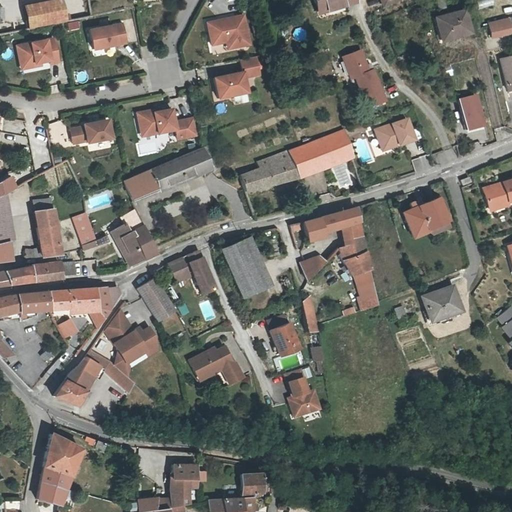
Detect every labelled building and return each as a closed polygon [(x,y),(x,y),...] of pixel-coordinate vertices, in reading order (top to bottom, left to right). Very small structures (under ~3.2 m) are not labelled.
[(58,0),(41,0),(22,4),(27,27),(63,20),(58,0)] [(321,9),(322,11),(340,6),(339,2),(343,1),(344,4),(352,2),(351,0),(311,0),(314,11),(321,9)] [(442,40),(469,32),(463,11),(436,18),(442,40)] [(246,44),(241,14),(204,21),(208,43),(222,41),(230,40),(231,47),(246,44)] [(87,28),(90,48),(124,42),(120,22),(87,28)] [(489,37),(511,35),(509,25),(488,27),(489,37)] [(51,36),(19,43),(23,63),(38,60),(47,59),(48,62),(56,60),(51,36)] [(230,40),(222,41),(223,48),(231,47),(230,40)] [(23,63),(19,43),(14,43),(18,67),(39,63),(38,60),(23,63)] [(352,77),(363,108),(381,101),(367,64),(363,66),(357,51),(339,57),(347,79),(352,77)] [(511,88),(511,54),(499,57),(506,90),(511,88)] [(252,56),(236,59),(238,71),(209,77),(213,98),(243,92),(240,77),(255,74),(252,56)] [(481,126),(474,96),(456,100),(463,130),(481,126)] [(137,136),(142,135),(138,114),(155,111),(155,108),(132,112),(137,136)] [(191,135),(189,118),(170,121),(168,108),(155,111),(138,114),(142,135),(171,129),(173,139),(191,135)] [(81,125),(67,128),(70,143),(83,140),(84,142),(108,137),(105,119),(80,123),(81,125)] [(366,119),(359,122),(362,129),(369,126),(366,119)] [(402,119),(370,131),(377,150),(394,144),(395,146),(410,140),(402,119)] [(359,122),(350,125),(352,132),(362,129),(359,122)] [(288,150),(295,175),(349,156),(340,131),(288,150)] [(394,144),(377,150),(378,152),(395,146),(394,144)] [(157,191),(209,168),(200,147),(122,179),(129,197),(155,185),(157,191)] [(243,191),(295,175),(288,150),(274,155),(274,153),(253,161),(256,167),(236,174),(243,191)] [(9,174),(0,179),(0,192),(15,185),(9,174)] [(488,208),(507,203),(511,201),(511,179),(482,188),(488,208)] [(155,185),(129,197),(132,202),(157,191),(155,185)] [(306,195),(296,198),(298,206),(308,204),(306,195)] [(433,197),(422,202),(399,212),(409,236),(425,230),(423,228),(442,220),(433,197)] [(508,206),(507,203),(488,208),(489,212),(508,206)] [(321,231),(338,226),(343,225),(348,239),(360,235),(354,206),(287,225),(289,231),(302,227),(306,240),(322,235),(321,231)] [(51,207),(33,210),(41,256),(59,253),(51,207)] [(123,223),(116,227),(119,231),(121,230),(124,234),(141,223),(137,215),(134,207),(119,217),(123,223)] [(82,248),(94,241),(84,212),(71,217),(82,248)] [(114,239),(119,248),(122,246),(131,264),(154,253),(141,223),(124,234),(114,239)] [(349,244),(348,239),(343,225),(338,226),(344,245),(349,244)] [(114,239),(124,234),(121,230),(119,231),(116,227),(110,231),(114,239)] [(83,251),(94,244),(106,240),(103,235),(94,241),(82,248),(82,249),(83,251)] [(368,269),(360,235),(348,239),(349,244),(344,245),(336,248),(342,261),(349,274),(368,269)] [(7,240),(5,241),(0,241),(0,261),(9,260),(7,240)] [(263,288),(243,240),(218,250),(238,298),(263,288)] [(277,256),(273,240),(263,243),(268,259),(277,256)] [(122,246),(119,248),(127,266),(131,264),(122,246)] [(24,249),(24,257),(40,256),(39,249),(24,249)] [(192,268),(190,269),(197,287),(200,292),(213,287),(210,281),(208,275),(197,249),(186,254),(189,260),(192,268)] [(297,261),(304,282),(323,261),(316,254),(297,261)] [(180,256),(166,262),(175,281),(188,275),(180,256)] [(73,260),(59,262),(60,274),(74,272),(73,260)] [(60,274),(59,262),(42,264),(44,279),(61,277),(60,274)] [(42,264),(29,266),(31,281),(44,279),(42,264)] [(31,281),(29,266),(4,271),(7,284),(31,281)] [(172,310),(153,277),(135,289),(155,321),(172,310)] [(375,301),(370,280),(352,286),(359,306),(375,301)] [(81,312),(84,311),(109,306),(117,294),(115,286),(43,292),(46,309),(64,307),(65,310),(81,312)] [(438,318),(456,311),(458,310),(448,287),(428,295),(436,313),(438,318)] [(0,313),(10,311),(46,309),(43,292),(16,294),(0,296),(0,313)] [(307,330),(313,329),(306,297),(303,297),(300,298),(307,330)] [(180,315),(188,313),(186,303),(178,305),(180,315)] [(407,320),(402,303),(394,306),(400,323),(407,320)] [(100,319),(109,306),(84,311),(90,324),(97,316),(100,319)] [(117,309),(114,312),(120,321),(126,333),(129,331),(117,309)] [(457,315),(456,311),(438,318),(436,313),(432,315),(435,324),(457,315)] [(114,312),(102,329),(112,347),(114,350),(121,362),(140,351),(143,355),(152,350),(150,337),(145,328),(138,332),(132,335),(129,331),(126,333),(120,321),(114,312)] [(97,316),(90,324),(92,329),(100,319),(97,316)] [(284,316),(267,322),(271,331),(287,325),(284,316)] [(511,318),(500,328),(511,342),(508,345),(511,349),(511,318)] [(53,323),(59,335),(67,331),(61,319),(53,323)] [(296,349),(288,325),(287,325),(271,331),(269,332),(277,356),(296,349)] [(310,335),(311,346),(319,345),(319,334),(310,335)] [(0,341),(0,356),(12,354),(0,341)] [(215,350),(214,346),(193,357),(200,372),(215,364),(218,369),(225,366),(232,381),(246,374),(238,359),(236,360),(228,343),(219,348),(215,350)] [(312,359),(322,358),(320,345),(311,346),(312,359)] [(81,356),(98,368),(121,389),(128,380),(117,371),(106,361),(103,359),(102,358),(87,348),(81,356)] [(44,363),(53,358),(48,350),(40,355),(44,363)] [(121,362),(114,350),(106,361),(117,371),(123,366),(121,362)] [(73,405),(79,391),(75,388),(83,372),(86,374),(92,378),(98,368),(81,356),(75,365),(66,372),(51,396),(73,405)] [(215,364),(200,372),(203,377),(218,369),(215,364)] [(298,367),(283,372),(290,396),(291,400),(287,402),(291,415),(317,408),(311,389),(305,391),(298,367)] [(79,391),(86,374),(83,372),(75,388),(79,391)] [(58,504),(80,449),(50,434),(36,499),(58,504)] [(102,444),(95,441),(93,447),(100,450),(102,444)] [(195,486),(195,480),(195,470),(195,464),(171,464),(170,507),(183,505),(188,504),(187,487),(195,486)] [(241,496),(261,494),(259,474),(239,476),(241,496)] [(219,499),(221,511),(241,511),(242,511),(253,510),(250,497),(219,499)] [(139,503),(141,511),(152,511),(154,510),(155,499),(139,503)] [(206,511),(221,511),(219,499),(206,500),(206,511)] [(3,511),(17,509),(19,509),(18,500),(2,500),(3,511)]
